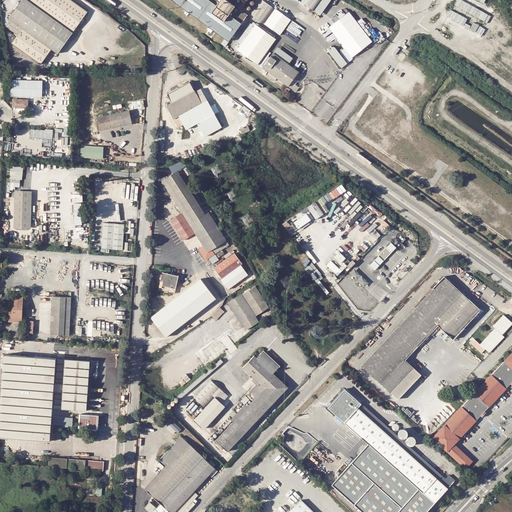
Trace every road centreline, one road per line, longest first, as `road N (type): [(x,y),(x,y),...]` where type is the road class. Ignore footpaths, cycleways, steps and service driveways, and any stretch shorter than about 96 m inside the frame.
road 1 (secondary): [(511,274),(131,0)]
road 2 (unclassified): [(125,511),(156,65)]
road 3 (unclassified): [(189,511),(428,262)]
road 4 (secondary): [(181,45),(434,227)]
